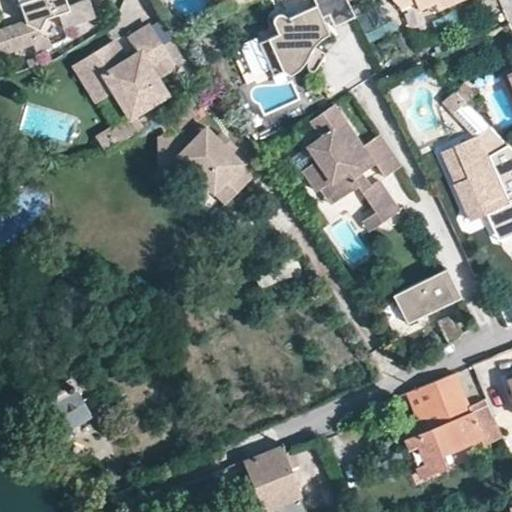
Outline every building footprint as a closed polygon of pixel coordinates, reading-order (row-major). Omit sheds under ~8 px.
[(19,0),(27,23),(41,30),(47,18),(60,14),(65,29),(97,18),(90,0),(88,0),(69,7),(66,0),(19,0)] [(124,0),(133,20),(149,13),(142,0),(124,0)] [(357,11),(351,0),(318,0),(320,2),(324,12),(331,9),(336,20),(357,11)] [(411,14),(443,0),(381,0),(383,4),(392,12),(407,6),(411,14)] [(324,12),(320,2),(290,15),(289,14),(285,11),(281,10),(277,13),(275,18),(276,21),(281,31),(260,40),(275,74),(284,69),(291,73),(305,57),(317,43),(331,28),(324,12)] [(41,30),(27,23),(0,32),(0,54),(34,43),(35,44),(39,35),(41,30)] [(113,92),(128,116),(96,136),(104,148),(116,144),(144,126),(137,115),(170,95),(152,65),(169,55),(150,23),(131,34),(140,49),(128,56),(117,38),(73,66),(96,103),(113,92)] [(51,41),(39,35),(35,44),(38,54),(54,48),(51,41)] [(329,53),(317,43),(305,57),(308,59),(306,60),(305,64),(307,68),(311,70),(315,69),(316,68),(329,53)] [(196,95),(159,117),(167,131),(182,131),(208,115),(196,95)] [(363,146),(346,121),(335,104),(309,120),(320,138),(306,147),(316,161),(303,170),(317,191),(320,189),(331,181),(342,197),(357,187),(353,180),(363,173),(376,165),(376,164),(385,178),(402,167),(381,135),(363,146)] [(219,135),(209,124),(196,137),(159,137),(159,155),(177,155),(197,176),(225,205),(257,175),(235,153),(219,135)] [(239,148),(223,131),(219,135),(235,153),(239,148)] [(511,213),(511,174),(498,180),(479,136),(442,152),(449,168),(463,163),(486,215),(509,206),(511,213)] [(511,163),(511,147),(502,138),(494,145),(511,163)] [(197,176),(177,155),(159,155),(159,176),(197,176)] [(486,215),(463,163),(449,168),(472,220),(486,215)] [(361,192),(371,185),(363,173),(353,180),(357,187),(361,192)] [(381,221),(398,210),(379,180),(371,185),(361,192),(375,212),(381,221)] [(331,204),(342,197),(331,181),(320,189),(331,204)] [(368,230),(381,221),(375,212),(362,221),(368,230)] [(305,272),(295,257),(271,267),(255,274),(262,290),(305,272)] [(448,267),(394,295),(408,321),(461,295),(448,267)] [(459,341),(463,339),(454,316),(442,322),(451,344),(459,341)] [(121,341),(126,353),(154,341),(149,329),(121,341)] [(70,426),(93,414),(67,365),(44,377),(70,426)] [(455,375),(414,392),(430,430),(416,436),(405,441),(420,477),(446,466),(441,454),(482,439),(484,446),(501,438),(489,408),(486,400),(468,408),(455,375)] [(430,430),(414,392),(400,398),(416,436),(430,430)] [(346,511),(346,510),(339,511),(307,511),(281,446),(244,462),(250,476),(238,482),(246,501),(258,496),(265,511),(346,511)] [(178,488),(150,500),(156,511),(161,511),(219,488),(213,474),(178,488)] [(156,511),(150,500),(133,507),(135,511),(156,511)]
